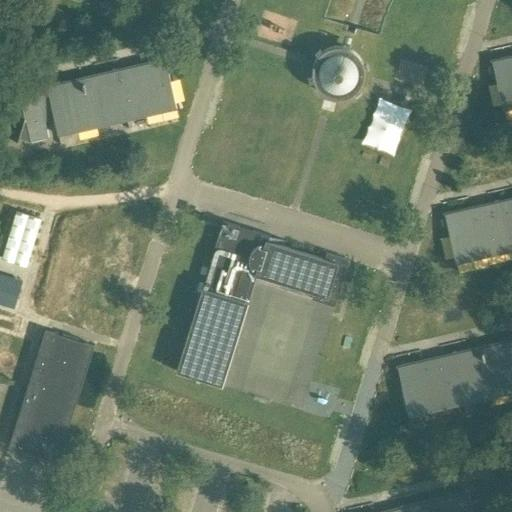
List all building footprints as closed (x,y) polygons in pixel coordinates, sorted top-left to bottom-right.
[(365,73),(365,71),(365,69),(365,66),(364,64),(364,62),(363,60),(362,58),(360,56),(359,54),(357,52),(356,51),(354,49),(352,48),(350,47),(348,46),(346,45),(344,45),(339,45),(334,45),(332,45),(330,46),(326,48),(324,49),(322,51),(320,52),(319,54),(317,56),(316,58),(315,60),(314,62),(314,64),(313,66),(313,68),(313,71),(313,73),(313,75),(313,77),(314,80),(315,82),(316,84),(317,86),(319,88),(320,89),(322,91),(324,92),(326,94),(330,96),(332,96),(334,97),(336,97),(339,97),(341,97),(343,97),(346,96),(348,96),(352,94),(354,92),(356,91),(357,89),(359,88),(360,86),(362,84),(363,82),(364,80),(364,78),(365,75),(365,73)] [(511,55),(491,60),(503,109),(511,106),(511,55)] [(47,86),(37,81),(34,88),(19,92),(25,118),(19,137),(29,141),(49,137),(45,119),(54,117),(58,135),(177,107),(166,58),(47,86)] [(511,197),(445,213),(456,262),(511,248),(511,197)] [(0,289),(11,287),(11,289),(130,261),(119,212),(0,240),(1,243),(0,243),(0,289)] [(269,235),(225,221),(177,370),(222,384),(257,273),(315,291),(313,297),(335,304),(349,259),(327,252),(325,258),(267,240),(269,235)] [(257,340),(303,355),(311,330),(265,316),(257,340)] [(511,338),(397,365),(409,415),(511,390),(511,338)] [(0,432),(83,414),(72,364),(0,381),(0,432)] [(249,367),(242,387),(273,397),(280,377),(249,367)] [(470,491),(376,511),(490,511),(487,497),(472,500),(470,491)]
